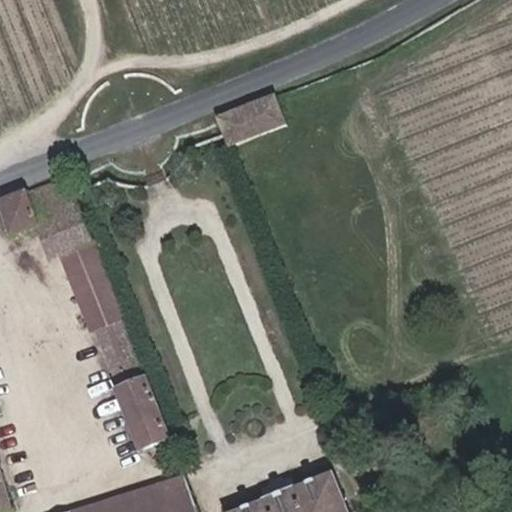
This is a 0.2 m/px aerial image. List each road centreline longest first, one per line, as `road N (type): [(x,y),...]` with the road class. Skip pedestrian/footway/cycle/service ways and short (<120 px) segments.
road 1 (unclassified): [(0,179),(392,38),(453,0)]
road 2 (track): [(90,0),(83,82),(50,160)]
